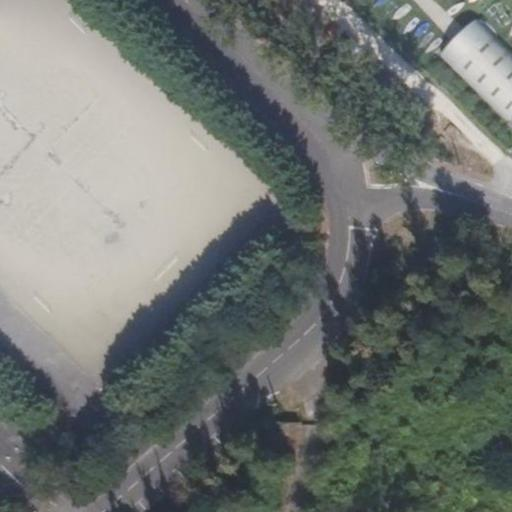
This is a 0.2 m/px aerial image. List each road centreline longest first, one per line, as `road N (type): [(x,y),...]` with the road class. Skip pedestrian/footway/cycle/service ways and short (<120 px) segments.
road 1 (tertiary): [(351,205),(315,323),(99,511)]
road 2 (secondary): [(183,0),(328,147)]
road 3 (unknown): [(293,342),(313,390),(313,412),(290,511)]
road 4 (tertiary): [(328,147),(457,190)]
